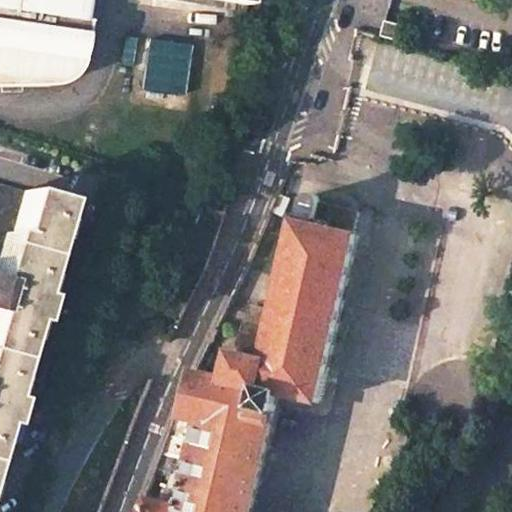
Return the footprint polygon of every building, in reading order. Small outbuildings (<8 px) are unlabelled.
[(0,0),(0,86),(53,85),(60,84),(65,81),(68,79),(72,74),(75,71),(76,68),(79,60),(87,6),(88,0),(0,0)] [(409,26),(386,20),(382,35),(404,42),(409,26)] [(140,87),(184,96),(194,46),(150,37),(140,87)] [(0,271),(23,190),(0,183),(0,271)] [(0,425),(2,426),(9,400),(3,398),(25,322),(31,324),(39,297),(33,295),(60,201),(23,190),(0,271),(0,425)] [(255,511),(282,393),(322,401),(360,234),(356,234),(361,212),(358,212),(359,206),(357,203),(352,198),(346,196),(340,194),(336,194),(332,194),(325,196),(322,199),(322,198),(320,196),(316,194),(312,194),(309,196),(307,199),(307,200),(302,222),(298,221),(278,311),(254,306),(232,366),(230,377),(196,369),(186,414),(177,412),(156,469),(171,475),(167,492),(162,490),(159,502),(145,497),(139,511),(255,511)] [(189,237),(185,261),(206,269),(226,214),(205,205),(189,237)]
